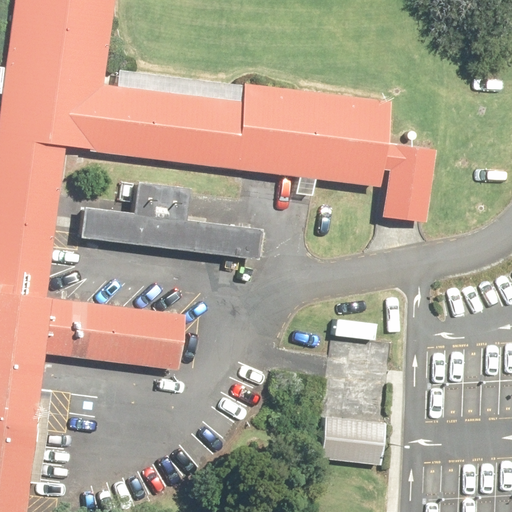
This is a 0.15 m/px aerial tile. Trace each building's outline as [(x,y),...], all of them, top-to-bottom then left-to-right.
[(0,511),(11,511),(29,353),(168,371),(174,316),(38,298),(44,247),(56,148),(63,149),(88,152),(243,172),(289,178),(307,180),(370,189),(371,171),(378,171),(373,218),(392,220),(416,223),(424,151),(379,145),(383,103),(298,93),(233,86),(231,101),(108,87),(95,85),(104,0),(4,0),(0,35),(0,511)] [(231,101),(233,86),(227,85),(134,74),(110,71),(108,87),(231,101)] [(307,180),(289,178),(287,195),(305,197),(307,180)] [(72,225),(71,238),(246,260),(250,231),(176,222),(178,206),(179,194),(180,189),(126,182),(122,214),(74,208),(72,225)] [(379,426),(316,420),(312,461),(375,468),(379,426)]
